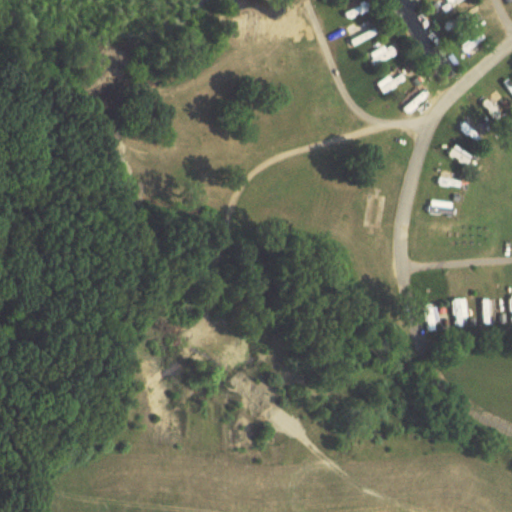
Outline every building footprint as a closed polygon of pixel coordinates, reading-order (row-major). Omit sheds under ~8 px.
[(338,8),(339,18),(354,16),(353,6),(338,8)] [(386,57),(380,45),(363,54),(369,66),(386,57)] [(378,95),(401,82),(395,72),(372,84),(378,95)] [(421,100),(415,91),(398,104),(404,112),(421,100)] [(451,317),(460,317),(460,300),(451,300),(451,317)]
